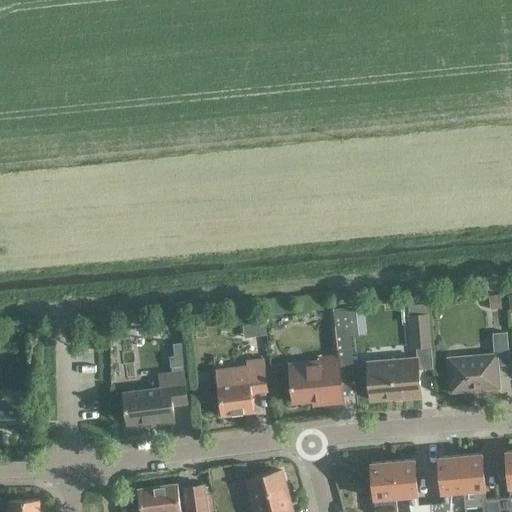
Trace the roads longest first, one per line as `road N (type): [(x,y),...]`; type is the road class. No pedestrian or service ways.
road 1 (residential): [(307,439),(511,418)]
road 2 (residential): [(104,462),(307,439)]
road 3 (residential): [(68,467),(64,340)]
